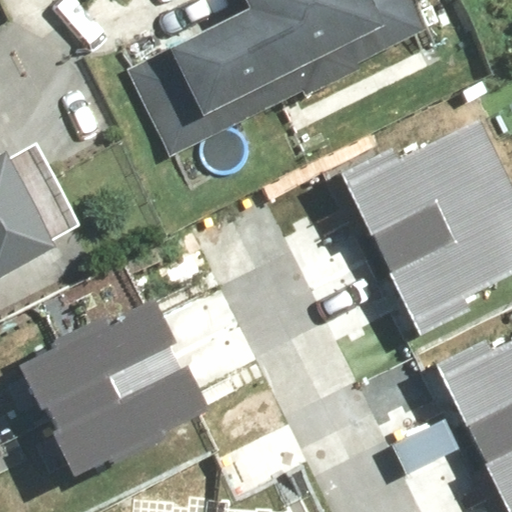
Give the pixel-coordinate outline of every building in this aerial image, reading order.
[(426,33),(409,0),(240,0),(246,12),(126,74),(172,163),(426,33)] [(333,170),(374,251),(506,186),(472,117),(387,159),(381,147),(333,170)] [(0,282),(58,251),(7,158),(0,162),(0,282)] [(511,198),(506,186),(374,251),(414,332),(462,309),(456,297),(511,268),(511,198)] [(100,310),(50,333),(53,339),(16,356),(35,396),(40,393),(46,406),(166,351),(163,344),(170,340),(148,294),(103,315),(100,310)] [(432,355),(473,437),(511,417),(511,331),(486,344),(480,332),(432,355)] [(102,444),(105,451),(155,428),(153,422),(198,401),(177,356),(170,359),(166,351),(46,406),(51,419),(46,421),(65,461),(102,444)] [(511,511),(511,417),(473,437),(509,511),(511,511)]
